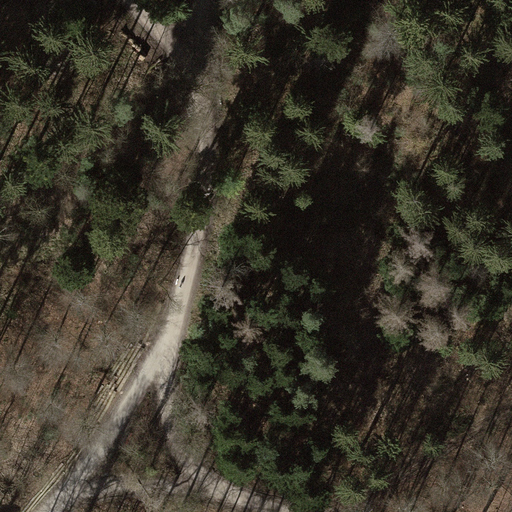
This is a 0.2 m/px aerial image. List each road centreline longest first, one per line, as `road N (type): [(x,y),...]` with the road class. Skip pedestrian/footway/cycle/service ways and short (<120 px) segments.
road 1 (track): [(215,486),(177,447),(165,403),(209,150),(204,86)]
road 2 (track): [(50,511),(170,341)]
road 3 (track): [(72,488),(215,486)]
